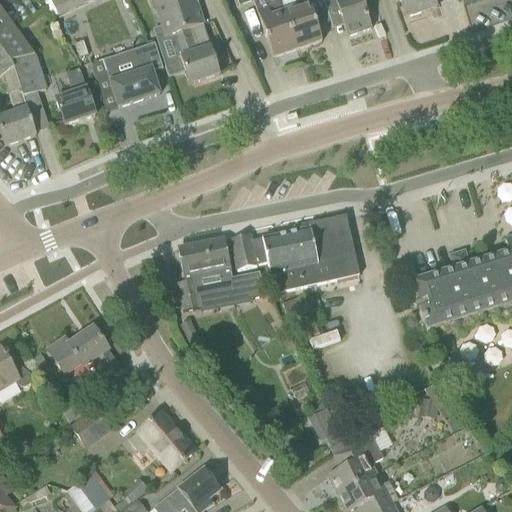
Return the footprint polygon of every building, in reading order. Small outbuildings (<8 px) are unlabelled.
[(49,0),(57,17),(57,18),(95,0),(49,0)] [(193,0),(151,0),(160,28),(164,39),(173,37),(189,32),(203,27),(193,0)] [(295,5),(282,9),(297,52),(321,44),(315,25),(306,0),(294,0),(293,1),(295,5)] [(321,0),(325,10),(336,6),(347,39),(371,30),(360,0),(321,0)] [(398,0),(399,0),(405,19),(435,10),(434,5),(449,0),(398,0)] [(297,52),(282,9),(269,14),(268,9),(256,13),(266,42),(272,60),(297,52)] [(0,82),(2,81),(8,98),(21,94),(11,65),(33,58),(27,51),(6,21),(0,12),(0,82)] [(160,28),(153,31),(157,42),(168,76),(183,71),(189,87),(219,76),(213,57),(210,49),(196,54),(189,32),(173,37),(164,39),(160,28)] [(110,87),(118,110),(159,96),(152,74),(162,70),(155,50),(127,59),(132,74),(121,77),(118,69),(107,72),(109,76),(107,77),(110,87)] [(35,58),(33,58),(11,65),(21,94),(23,100),(47,92),(35,58)] [(55,101),(58,109),(64,128),(95,117),(89,98),(79,72),(65,77),(72,95),(55,101)] [(21,94),(8,98),(14,115),(0,119),(0,135),(4,148),(35,138),(29,119),(27,112),(25,112),(22,101),(23,100),(21,94)] [(230,243),(234,262),(236,273),(256,269),(255,268),(266,265),(273,297),(300,291),(339,282),(358,278),(345,218),(307,226),(308,231),(305,232),(304,227),(294,229),(295,234),(251,244),(250,239),(230,243)] [(511,238),(504,241),(509,255),(467,268),(466,264),(453,268),(454,272),(413,285),(413,284),(411,284),(426,333),(428,333),(428,332),(511,306),(511,238)] [(181,250),(178,254),(183,284),(195,282),(198,296),(224,291),(226,300),(248,296),(249,301),(263,298),(259,275),(231,280),(224,244),(224,241),(181,250)] [(183,284),(177,285),(182,314),(200,310),(198,296),(195,282),(183,284)] [(281,307),(294,346),(318,337),(304,298),(281,307)] [(203,360),(198,347),(201,346),(191,323),(180,328),(197,363),(203,360)] [(47,353),(58,370),(59,371),(77,361),(82,370),(95,362),(105,376),(117,368),(106,353),(107,353),(92,331),(68,347),(64,341),(47,353)] [(0,394),(15,385),(16,388),(20,390),(24,390),(27,389),(30,386),(31,382),(30,378),(28,375),(12,364),(8,366),(0,351),(0,394)] [(40,357),(32,363),(43,379),(52,373),(40,357)] [(57,410),(65,423),(88,410),(80,396),(57,410)] [(419,406),(417,417),(432,419),(434,409),(419,406)] [(70,429),(86,450),(109,434),(93,412),(70,429)] [(149,451),(170,475),(194,454),(160,415),(145,428),(127,444),(139,459),(149,451)] [(456,417),(447,422),(453,433),(462,429),(456,417)] [(326,478),(336,497),(373,478),(368,469),(372,467),(382,461),(369,436),(360,442),(350,449),(332,458),(339,471),(326,478)] [(207,502),(220,493),(203,472),(153,511),(154,511),(182,511),(184,511),(204,511),(211,507),(207,502)] [(75,487),(77,489),(67,496),(76,511),(77,511),(88,505),(93,511),(95,511),(111,501),(92,475),(75,487)] [(0,511),(14,511),(4,498),(12,492),(1,477),(0,477),(0,511)] [(351,511),(363,506),(365,511),(377,511),(391,505),(382,486),(378,488),(373,478),(336,497),(344,511),(351,511)] [(139,500),(149,511),(151,511),(163,502),(151,489),(139,500)] [(426,490),(422,494),(423,500),(427,504),(433,504),(437,500),(437,494),(432,490),(426,490)] [(126,511),(144,511),(138,503),(126,511)]
